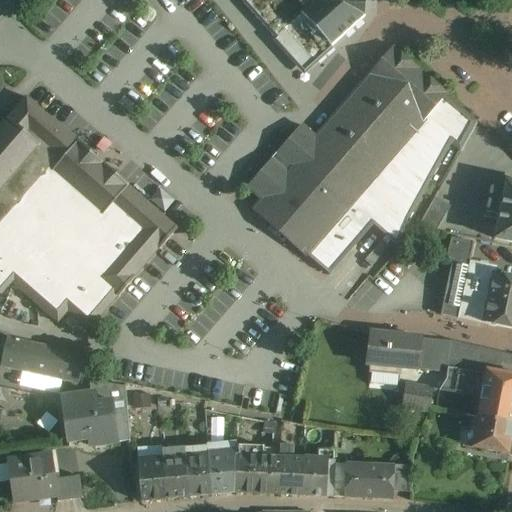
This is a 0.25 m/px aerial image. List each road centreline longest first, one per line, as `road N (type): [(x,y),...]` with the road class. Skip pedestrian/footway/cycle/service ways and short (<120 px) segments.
road 1 (residential): [(202,204),(270,126),(307,123),(394,19),(419,15),(511,97)]
road 2 (residential): [(147,511),(284,503),(418,511)]
road 3 (residential): [(511,340),(323,311)]
